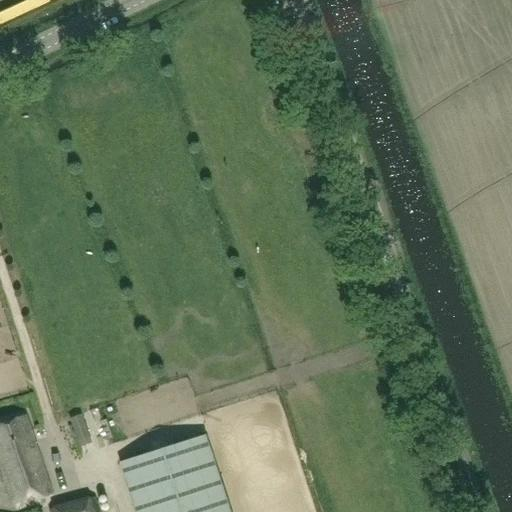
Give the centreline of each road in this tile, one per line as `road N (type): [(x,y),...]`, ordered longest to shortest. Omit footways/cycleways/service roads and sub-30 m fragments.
road 1 (unclassified): [(481,511),(299,0)]
road 2 (unclassified): [(0,66),(137,0)]
